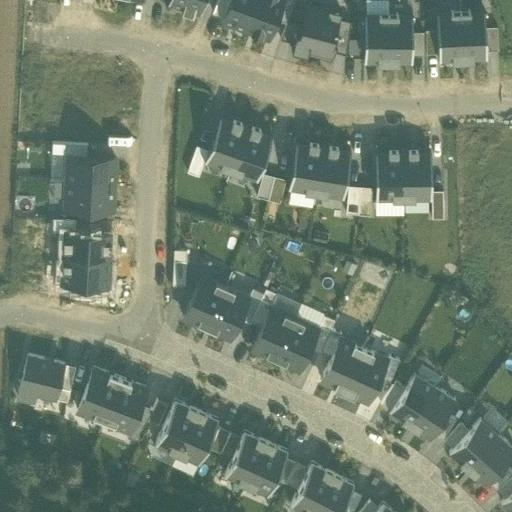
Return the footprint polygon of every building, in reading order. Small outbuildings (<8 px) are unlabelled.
[(167,0),(199,11),(202,0),(167,0)] [(215,0),(212,9),(224,13),(228,0),(215,0)] [(253,0),(228,0),(224,13),(222,17),(245,25),(253,0)] [(253,0),(245,25),(267,34),(274,15),(279,0),(253,0)] [(279,0),(274,15),(285,19),(286,17),(292,0),(279,0)] [(340,7),(313,0),(305,0),(301,21),(300,20),(297,28),(295,28),(293,39),(291,47),(307,51),(308,47),(332,53),(333,48),(335,38),(332,37),(338,15),(340,7)] [(363,0),(363,9),(388,9),(387,0),(363,0)] [(484,6),(460,7),(462,56),(487,55),(486,48),(485,24),(484,6)] [(460,7),(435,8),(436,26),(437,50),(437,57),(462,56),(460,7)] [(388,9),(363,9),(363,27),(363,51),(363,58),(387,58),(388,9)] [(412,9),(388,9),(387,58),(411,58),(411,52),(411,29),(412,9)] [(346,51),(350,18),(338,15),(332,37),(335,38),(333,48),(346,51)] [(285,19),(280,36),(293,39),(295,28),(297,28),(300,20),(286,17),(285,19)] [(497,23),(485,24),(486,48),(498,47),(497,23)] [(426,50),(437,50),(436,26),(425,27),(426,50)] [(363,51),(363,27),(351,27),(351,51),(363,51)] [(424,29),(411,29),(411,52),(423,52),(424,29)] [(231,118),(219,113),(207,146),(203,158),(230,167),(245,122),(240,121),(241,118),(233,115),(231,118)] [(260,124),(251,121),(250,124),(245,122),(230,167),(256,176),(272,132),(259,127),(260,124)] [(308,140),(295,138),(287,185),(315,189),(322,143),(317,142),(318,139),(309,137),(308,140)] [(51,139),(50,151),(67,152),(86,153),(86,141),(51,139)] [(337,142),(328,141),(328,144),(322,143),(315,189),(342,194),(350,147),(337,145),(337,142)] [(196,142),(187,169),(198,172),(203,158),(207,146),(196,142)] [(374,149),(374,195),(403,195),(402,148),(397,148),(397,145),(388,145),(388,148),(374,149)] [(431,187),(430,148),(417,148),(417,145),(408,145),(408,148),(402,148),(403,195),(431,195),(431,187)] [(49,177),(66,178),(67,152),(50,151),(49,177)] [(67,152),(66,178),(113,180),(115,154),(86,153),(67,152)] [(511,153),(484,183),(511,207),(511,153)] [(274,173),(262,170),(256,193),(267,196),(274,173)] [(279,199),(285,176),(274,173),(267,196),(279,199)] [(66,178),(64,204),(112,206),(113,180),(66,178)] [(347,182),(345,210),(357,211),(359,183),(347,182)] [(371,184),(359,183),(357,211),(369,212),(371,184)] [(443,187),(431,187),(431,195),(431,215),(443,215),(443,187)] [(374,195),(375,211),(403,211),(403,195),(374,195)] [(51,228),(63,229),(63,227),(75,228),(76,216),(52,215),(51,228)] [(63,229),(62,254),(110,256),(111,230),(75,228),(63,227),(63,229)] [(173,247),(172,282),(184,283),(186,247),(173,247)] [(108,283),(110,256),(62,254),(60,280),(84,282),(108,283)] [(206,324),(225,282),(201,271),(182,313),(206,324)] [(84,296),(84,282),(60,280),(45,280),(44,292),(84,296)] [(225,282),(206,324),(229,335),(238,314),(248,293),(225,282)] [(238,314),(249,319),(250,318),(263,290),(252,285),(248,293),(238,314)] [(250,318),(261,322),(270,303),(276,291),(265,285),(263,290),(250,318)] [(300,298),(293,314),(317,324),(323,311),(324,309),(300,298)] [(270,303),(261,322),(251,345),(275,355),(293,314),(270,303)] [(330,325),(334,317),(323,311),(317,324),(308,344),(319,349),(320,347),(330,325)] [(308,344),(317,324),(293,314),(275,355),(298,366),(308,344)] [(330,325),(320,347),(331,352),(339,334),(341,330),(330,325)] [(363,345),(339,334),(331,352),(320,376),(344,387),(363,345)] [(387,356),(363,345),(344,387),(368,398),(378,374),(387,356)] [(55,394),(63,361),(27,352),(17,394),(34,398),(36,390),(55,394)] [(399,357),(388,352),(387,356),(378,374),(389,379),(399,357)] [(75,364),(63,361),(55,394),(55,396),(66,399),(72,377),(75,364)] [(103,417),(119,374),(93,364),(86,382),(77,407),(103,417)] [(409,422),(434,382),(414,369),(405,384),(390,407),(389,409),(409,422)] [(146,384),(119,374),(103,417),(129,427),(139,401),(146,384)] [(77,407),(86,382),(72,377),(66,399),(63,411),(74,414),(77,407)] [(380,400),(390,407),(405,384),(395,377),(380,400)] [(434,382),(409,422),(429,435),(432,430),(445,410),(455,395),(434,382)] [(152,406),(147,418),(158,423),(168,401),(157,396),(152,406)] [(176,450),(196,406),(174,396),(154,440),(176,450)] [(152,406),(139,401),(129,427),(126,434),(137,438),(147,418),(152,406)] [(508,418),(490,402),(479,414),(498,430),(508,418)] [(218,416),(205,410),(196,406),(176,450),(198,460),(218,416)] [(432,430),(442,436),(455,416),(445,410),(432,430)] [(466,465),(498,430),(479,414),(468,427),(452,445),(448,449),(466,465)] [(459,419),(443,437),(452,445),(468,427),(459,419)] [(219,423),(209,445),(220,450),(221,448),(230,428),(219,423)] [(221,448),(232,453),(241,433),(230,428),(221,448)] [(245,482),(265,438),(243,428),(241,433),(232,453),(223,471),(245,482)] [(511,443),(498,430),(466,465),(484,481),(487,478),(503,460),(511,450),(511,443)] [(287,448),(265,438),(245,482),(267,491),(274,475),(284,453),(287,448)] [(170,463),(176,450),(154,440),(148,453),(170,463)] [(176,450),(170,463),(169,466),(190,477),(198,460),(176,450)] [(295,458),(284,453),(274,475),(285,480),(295,458)] [(286,480),(297,486),(308,464),(297,459),(286,480)] [(289,501),(311,511),(332,470),(310,459),(308,464),(297,486),(289,501)] [(487,478),(496,486),(511,467),(503,460),(487,478)] [(353,481),(332,470),(311,511),(337,511),(340,507),(350,486),(353,481)] [(511,472),(497,486),(504,495),(511,488),(511,472)] [(350,511),(361,491),(350,486),(340,507),(348,511),(350,511)] [(511,511),(511,488),(504,495),(500,499),(511,511)] [(371,511),(378,504),(369,496),(356,511),(371,511)] [(397,511),(382,499),(378,504),(371,511),(397,511)]
